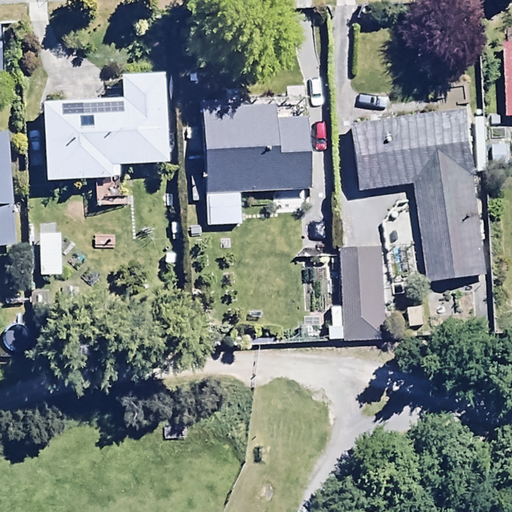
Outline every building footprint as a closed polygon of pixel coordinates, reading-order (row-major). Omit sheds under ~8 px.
[(503,115),(511,114),(511,39),(500,40),(503,115)] [(116,97),(35,102),(39,180),(106,176),(106,167),(162,163),(157,71),(115,74),(116,97)] [(268,106),(197,109),(202,229),(237,228),(236,194),(307,191),(304,116),(269,117),(268,106)] [(467,109),(346,125),(353,191),(413,185),(424,284),(485,278),(467,109)] [(5,207),(3,133),(0,132),(0,248),(12,248),(11,207),(5,207)] [(327,215),(299,216),(300,255),(327,254),(327,215)] [(56,277),(56,234),(33,234),(33,277),(56,277)] [(381,246),(335,247),(339,344),(385,343),(381,246)]
